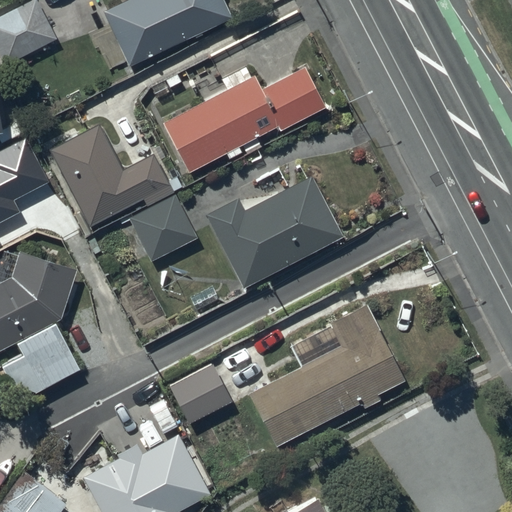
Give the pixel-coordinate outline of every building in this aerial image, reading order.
[(56,40),(35,0),(31,0),(0,16),(0,57),(5,67),(56,40)] [(230,18),(221,0),(124,0),(100,12),(127,68),(230,18)] [(225,90),(163,122),(189,172),(225,154),(228,159),(244,151),(245,154),(260,147),(256,139),(278,128),(280,131),(326,107),(305,68),(262,91),(254,76),(252,77),(246,66),(219,80),(225,90)] [(121,169),(99,124),(49,148),(80,212),(74,215),(82,230),(144,199),(148,207),(129,217),(152,263),(197,241),(154,153),(121,169)] [(341,237),(310,175),(243,209),(237,199),(206,215),(242,287),(341,237)] [(75,269),(19,251),(5,248),(0,263),(0,350),(16,344),(22,355),(1,366),(18,401),(80,371),(60,332),(65,328),(59,318),(75,269)] [(404,381),(365,305),(328,323),(331,329),(292,348),(302,368),(249,395),(276,447),(364,403),(365,405),(379,398),(377,395),(404,381)] [(232,402),(211,363),(168,385),(189,425),(232,402)] [(174,511),(208,494),(177,436),(142,455),(135,442),(116,453),(118,458),(82,477),(100,511),(174,511)] [(58,511),(65,504),(25,472),(0,503),(0,511),(58,511)] [(326,511),(319,497),(289,511),(326,511)]
